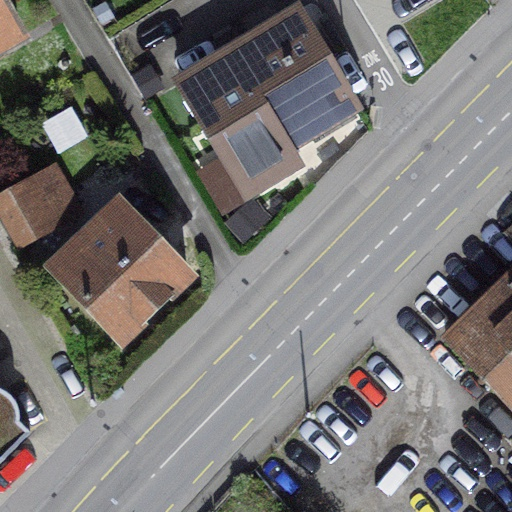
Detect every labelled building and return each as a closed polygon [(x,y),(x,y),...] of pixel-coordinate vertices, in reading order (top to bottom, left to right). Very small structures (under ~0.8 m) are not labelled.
[(0,0),(0,72),(36,52),(5,0),(0,0)] [(354,116),(282,0),(280,0),(159,75),(232,192),(354,116)] [(27,164),(0,180),(0,238),(3,243),(56,212),(27,164)] [(184,298),(112,183),(5,250),(77,365),(184,298)] [(511,226),(506,232),(511,238),(511,278),(509,282),(503,277),(497,282),(502,287),(446,343),(511,411),(511,226)] [(0,479),(25,454),(0,429),(0,479)]
